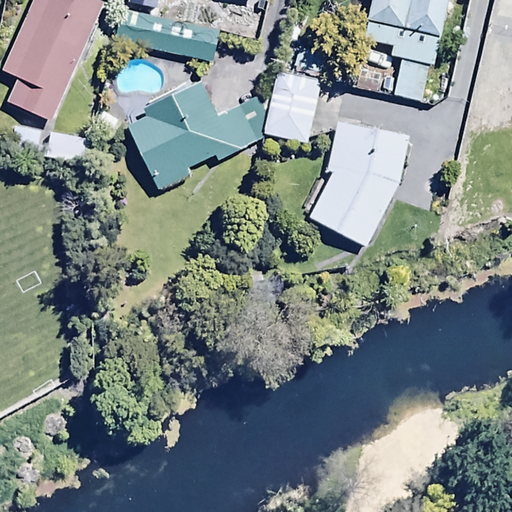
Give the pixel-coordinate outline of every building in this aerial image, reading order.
[(15,76),(3,103),(47,122),(99,0),(30,0),(0,70),(15,76)] [(368,0),(365,15),(437,33),(443,0),(368,0)] [(205,25),(117,8),(110,42),(198,59),(205,25)] [(400,58),(430,65),(437,33),(365,15),(360,38),(390,44),(388,55),(400,58)] [(469,108),(511,117),(511,112),(511,30),(487,25),(469,108)] [(430,65),(400,58),(392,97),(423,104),(430,65)] [(264,112),(265,134),(305,143),(319,78),(274,68),(264,112)] [(265,134),(264,112),(255,96),(217,115),(199,79),(141,107),(145,114),(123,125),(155,190),(189,173),(185,165),(211,152),(215,159),(265,134)] [(326,169),(331,170),(306,215),(362,244),(396,181),(404,134),(334,122),(326,169)] [(87,138),(47,131),(43,150),(84,157),(87,138)] [(453,186),(451,221),(497,224),(499,189),(453,186)]
